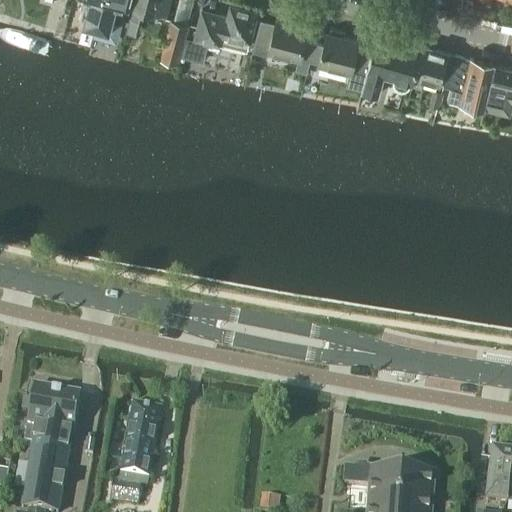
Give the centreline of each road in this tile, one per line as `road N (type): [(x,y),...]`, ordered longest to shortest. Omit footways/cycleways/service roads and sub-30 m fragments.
road 1 (secondary): [(0,274),(270,336),(511,377)]
road 2 (tertiary): [(511,42),(330,0)]
